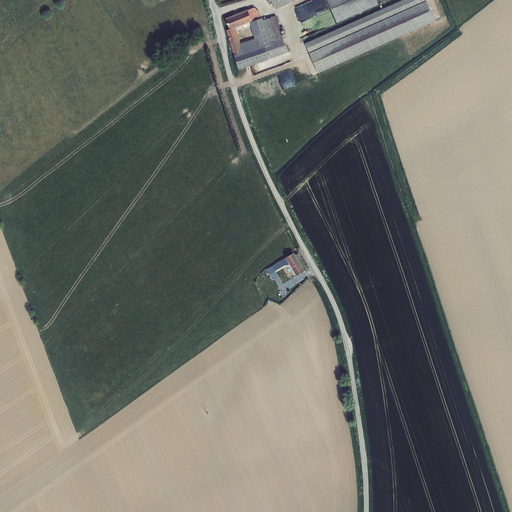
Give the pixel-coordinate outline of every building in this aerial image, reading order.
[(270,0),(271,1),(275,9),(295,0),(270,0)] [(425,0),(403,0),(305,44),(318,73),(435,21),(425,0)] [(376,0),(320,0),(331,25),(378,4),(376,0)] [(254,8),(248,10),(252,20),(252,21),(262,18),(261,13),(254,8)] [(263,20),(262,18),(252,21),(253,24),(257,38),(243,43),(239,44),(235,32),(234,28),(252,20),(248,10),(226,19),(230,29),(227,30),(239,69),(287,53),(276,16),(263,20)] [(252,21),(252,20),(234,28),(235,32),(253,24),(252,21)] [(294,253),(285,258),(296,276),(304,271),(294,253)] [(281,266),(279,262),(266,270),(268,275),(271,273),(285,296),(293,292),(294,291),(280,268),(281,266)]
